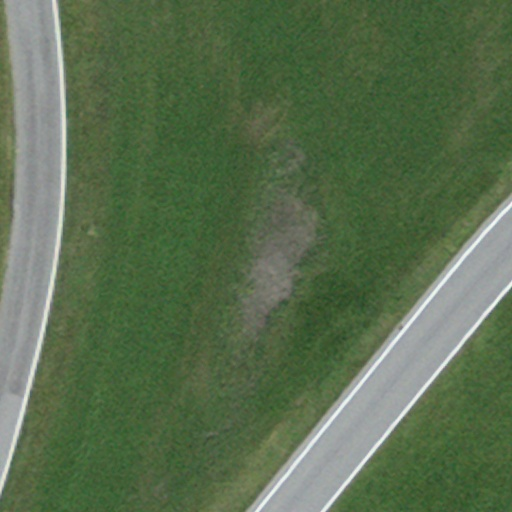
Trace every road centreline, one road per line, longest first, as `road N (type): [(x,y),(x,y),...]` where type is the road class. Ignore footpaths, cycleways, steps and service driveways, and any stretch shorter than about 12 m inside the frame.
road 1 (unclassified): [(0,414),(42,201),(32,0)]
road 2 (tertiary): [(511,250),(286,511)]
